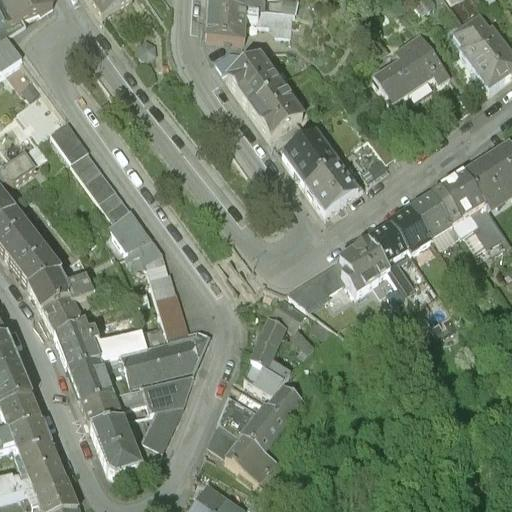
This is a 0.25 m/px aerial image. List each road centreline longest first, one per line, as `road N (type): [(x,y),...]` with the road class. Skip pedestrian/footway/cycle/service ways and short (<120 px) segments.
road 1 (residential): [(90,60),(65,71),(69,114),(185,264),(226,343),(190,461),(149,511)]
road 2 (residential): [(308,265),(270,269),(116,77),(90,60)]
road 3 (residential): [(187,0),(192,75),(301,224),(310,241),(308,265)]
road 4 (residential): [(308,265),(511,117)]
road 5 (residential): [(100,511),(0,304)]
